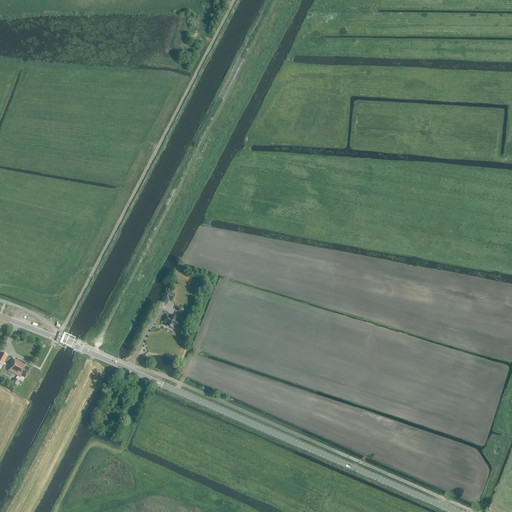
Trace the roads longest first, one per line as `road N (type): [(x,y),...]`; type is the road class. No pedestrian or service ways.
road 1 (secondary): [(449,511),(0,316)]
road 2 (track): [(56,338),(233,0)]
